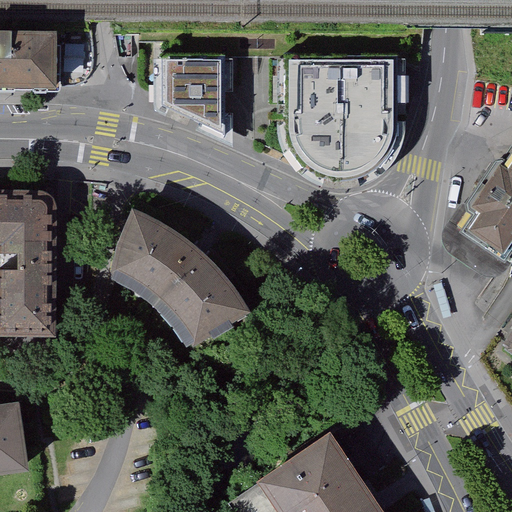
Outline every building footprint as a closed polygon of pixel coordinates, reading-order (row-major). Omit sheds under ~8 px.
[(71,33),(0,32),(0,92),(70,93),(71,33)] [(166,55),(165,101),(229,129),(229,56),(166,55)] [(294,58),(294,115),(301,144),(318,163),(347,173),(373,166),(396,146),(402,114),(402,58),(294,58)] [(466,237),(502,261),(511,246),(511,162),(506,171),(500,167),(470,211),(480,217),(466,237)] [(40,188),(0,188),(0,253),(23,254),(24,272),(0,271),(0,337),(59,337),(58,204),(56,196),(52,192),(47,189),(40,188)] [(156,227),(131,216),(107,276),(119,281),(130,286),(140,292),(147,297),(154,302),(163,311),(172,321),(181,331),(196,353),(251,321),(242,306),(230,289),(215,270),(197,255),(175,239),(156,227)] [(0,481),(30,477),(21,410),(0,412),(0,481)] [(269,511),(380,511),(335,443),(258,495),(269,511)]
